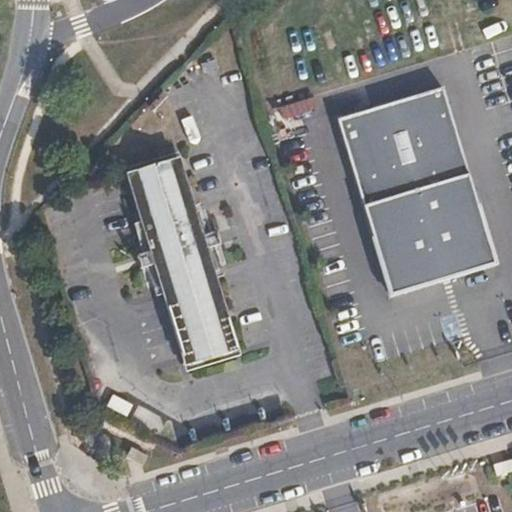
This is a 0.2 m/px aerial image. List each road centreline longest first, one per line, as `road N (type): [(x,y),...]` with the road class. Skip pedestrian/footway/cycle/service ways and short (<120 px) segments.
road 1 (unclassified): [(511,400),(146,511)]
road 2 (residential): [(0,314),(57,511)]
